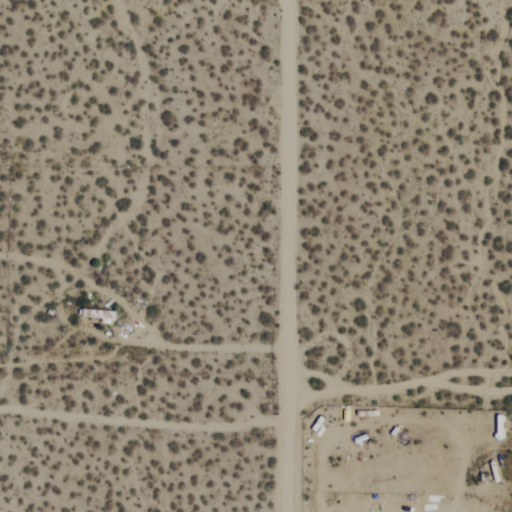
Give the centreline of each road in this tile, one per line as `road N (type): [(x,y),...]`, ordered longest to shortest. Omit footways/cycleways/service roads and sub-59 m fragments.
road 1 (residential): [(297,511),(295,0)]
road 2 (track): [(298,422),(99,419),(0,408)]
road 3 (residential): [(298,399),(511,391)]
